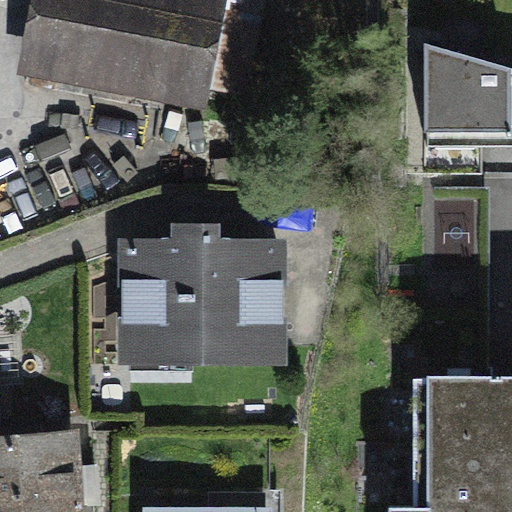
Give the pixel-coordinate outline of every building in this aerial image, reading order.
[(219,0),(42,0),(31,54),(201,89),(219,0)] [(511,71),(402,43),(406,165),(511,161),(511,71)] [(286,235),(132,235),(132,354),(286,354),(286,235)] [(511,511),(511,385),(415,386),(415,511),(511,511)] [(78,511),(74,428),(0,432),(0,511),(78,511)] [(266,511),(266,503),(158,504),(158,511),(266,511)]
